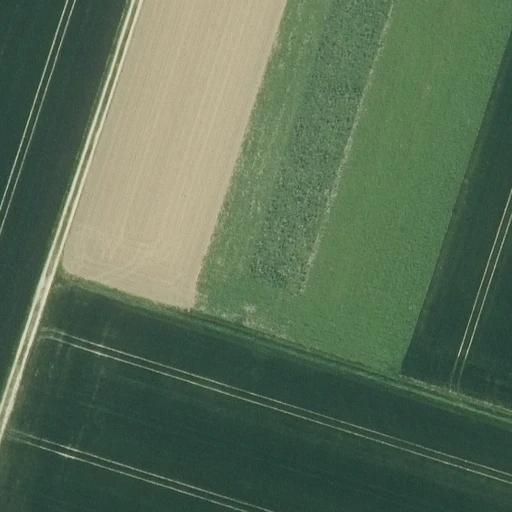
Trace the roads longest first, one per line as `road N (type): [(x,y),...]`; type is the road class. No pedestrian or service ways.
road 1 (track): [(49,273),(511,419)]
road 2 (track): [(137,0),(0,425)]
